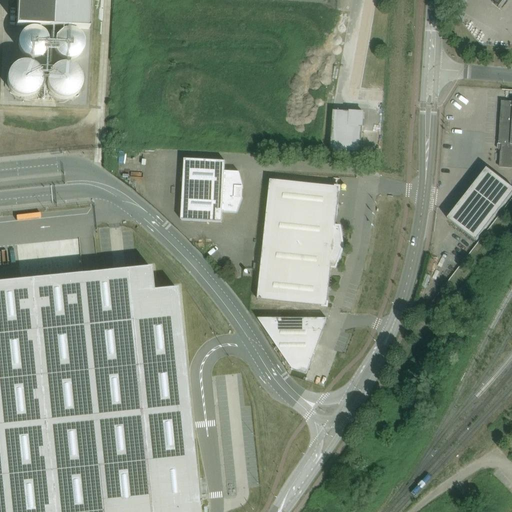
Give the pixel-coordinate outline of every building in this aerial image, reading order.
[(14,0),(13,25),(87,28),(88,0),(14,0)] [(47,44),(47,42),(47,41),(47,39),(46,38),(46,36),(45,35),(44,34),(44,33),(42,32),(41,31),(40,30),(39,29),(38,28),(36,28),(35,28),(34,27),(32,27),(30,27),(29,28),(28,28),(26,28),(25,29),(23,30),(22,31),(21,32),(20,33),(19,34),(18,35),(18,36),(18,37),(17,38),(17,40),(17,41),(17,43),(17,44),(17,46),(17,47),(18,48),(19,50),(19,51),(20,52),(21,53),(22,54),(23,55),(25,56),(26,57),(28,57),(29,57),(31,58),(32,58),(34,57),(35,57),(36,57),(38,56),(39,56),(41,55),(42,54),(42,53),(43,52),(44,51),(45,50),(46,48),(46,47),(46,46),(47,45),(47,44)] [(82,45),(82,44),(82,43),(82,41),(81,40),(81,38),(80,37),(79,36),(79,35),(77,33),(75,32),(74,31),(73,30),(71,30),(69,29),(68,29),(66,29),(65,29),(63,29),(62,30),(61,30),(60,31),(58,32),(57,33),(56,34),(55,34),(54,36),(53,37),(53,39),(52,40),(52,41),(52,43),(52,44),(52,46),(52,48),(52,49),(53,50),(53,51),(54,53),(55,54),(56,55),(57,56),(58,57),(60,58),(61,58),(63,59),(64,59),(66,59),(67,59),(69,59),(70,59),(71,59),(73,58),(74,58),(75,57),(77,56),(78,55),(79,54),(80,52),(80,51),(81,50),(81,48),(82,47),(82,45)] [(9,76),(9,79),(9,82),(10,86),(11,89),(13,91),(16,93),(19,95),(22,96),(25,97),(28,97),(31,96),(35,95),(37,93),(40,91),(42,89),(43,86),(44,82),(44,79),(44,76),(43,73),(42,70),(40,67),(37,65),(35,63),(31,62),(28,61),(25,61),(22,62),(19,63),(16,65),(13,67),(11,70),(10,73),(9,76)] [(49,78),(49,81),(49,85),(50,88),(51,91),(53,93),(56,96),(58,97),(61,98),(65,99),(68,99),(71,98),(74,97),(77,96),(80,93),(82,91),(83,88),(84,85),(84,81),(84,78),(83,75),(82,72),(80,69),(77,67),(74,65),(71,64),(68,63),(65,63),(61,64),(58,65),(56,67),(53,69),(51,72),(50,75),(49,78)] [(511,101),(501,101),(498,144),(501,144),(499,167),(511,168),(511,101)] [(361,153),(362,132),(363,113),(333,111),(330,151),(361,153)] [(184,160),(182,190),(240,193),(240,189),(243,188),(239,173),(225,172),(225,162),(184,160)] [(511,188),(487,169),(448,220),(476,241),(511,194),(511,188)] [(343,248),(340,227),(335,227),(340,188),(270,180),(264,240),(343,248)] [(237,214),(243,198),(240,197),(240,193),(182,190),(181,221),(222,223),(222,213),(237,214)] [(336,269),(340,256),(342,252),(343,248),(264,240),(257,300),(327,307),(331,268),(336,269)] [(150,268),(0,282),(0,511),(198,511),(176,289),(152,291),(150,268)] [(306,375),(327,319),(257,319),(292,370),(306,375)]
